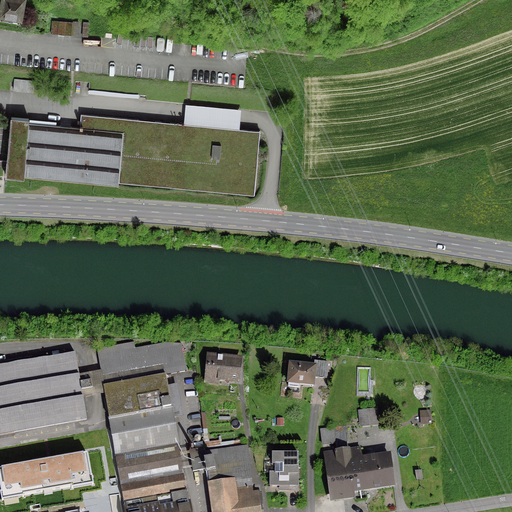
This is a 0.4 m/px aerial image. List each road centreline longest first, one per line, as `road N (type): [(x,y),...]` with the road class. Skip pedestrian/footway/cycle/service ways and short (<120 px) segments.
road 1 (secondary): [(0,205),(267,220),(511,253)]
road 2 (track): [(117,0),(213,37),(308,53),(374,48),(477,0)]
